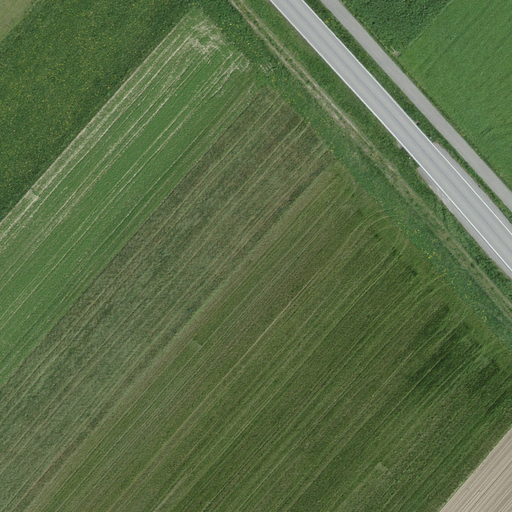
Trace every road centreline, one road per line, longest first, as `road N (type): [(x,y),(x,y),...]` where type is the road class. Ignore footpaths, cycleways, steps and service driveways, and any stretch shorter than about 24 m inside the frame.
road 1 (track): [(236,0),(511,311)]
road 2 (tertiary): [(511,259),(282,0)]
